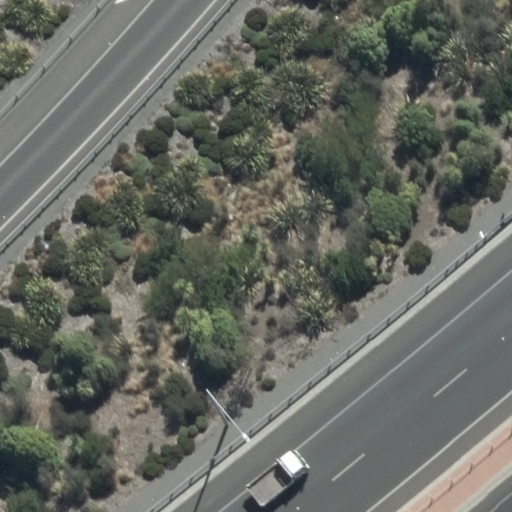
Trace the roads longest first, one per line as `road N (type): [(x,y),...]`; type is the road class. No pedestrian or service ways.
road 1 (motorway): [(293,511),(511,329)]
road 2 (trunk): [(0,189),(186,0)]
